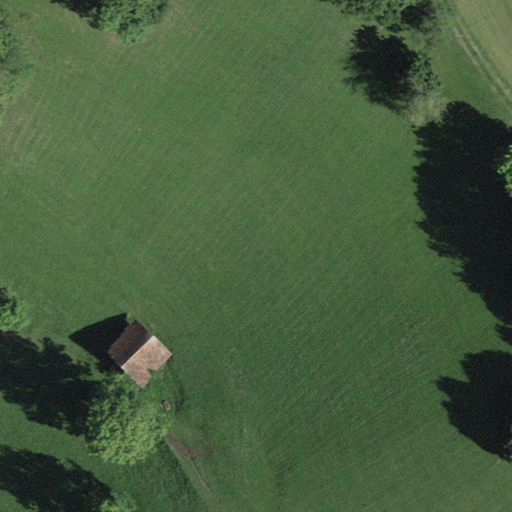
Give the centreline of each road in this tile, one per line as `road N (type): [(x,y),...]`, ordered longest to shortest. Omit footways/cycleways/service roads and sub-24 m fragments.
road 1 (track): [(220,511),(123,400),(0,331)]
road 2 (track): [(440,0),(511,106)]
